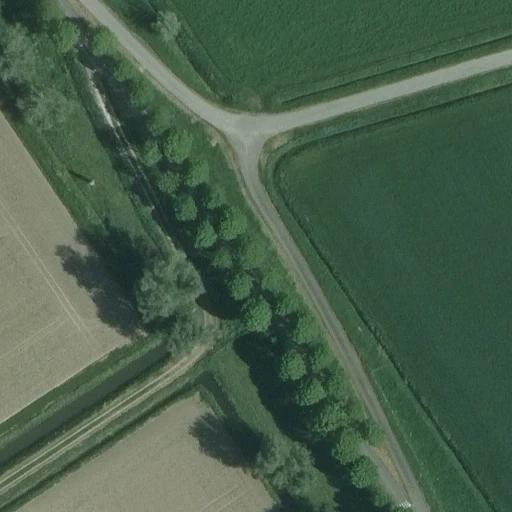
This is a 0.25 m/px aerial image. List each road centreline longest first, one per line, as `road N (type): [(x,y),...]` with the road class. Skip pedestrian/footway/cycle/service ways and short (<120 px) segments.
road 1 (unclassified): [(422,511),(94,54),(64,0)]
road 2 (track): [(0,492),(218,348),(94,54)]
road 3 (unclassified): [(427,511),(246,141)]
road 4 (unclassified): [(246,141),(511,60)]
road 5 (unclassified): [(246,141),(86,0)]
